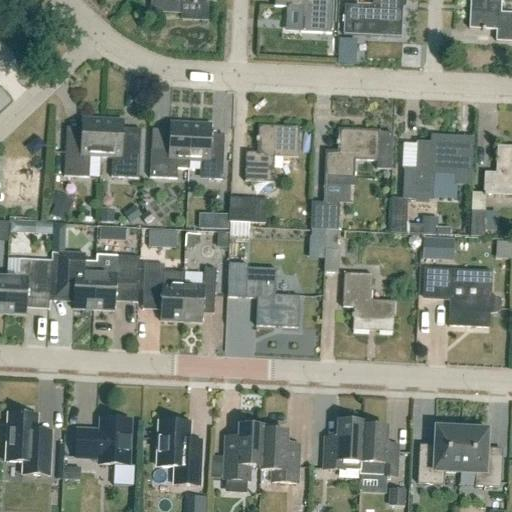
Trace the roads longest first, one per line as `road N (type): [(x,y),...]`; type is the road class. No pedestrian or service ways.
road 1 (residential): [(511,380),(0,355)]
road 2 (residential): [(433,83),(237,74)]
road 3 (residential): [(237,74),(165,70),(100,34)]
road 4 (residential): [(100,34),(0,127)]
